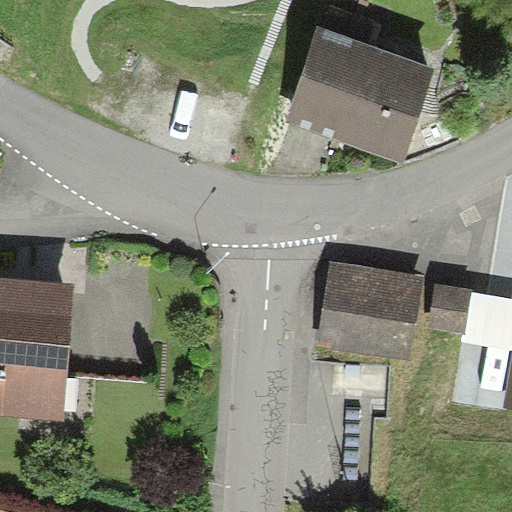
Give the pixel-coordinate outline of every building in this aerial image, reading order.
[(377,16),(332,1),(325,24),(369,39),(377,16)] [(325,24),(321,22),(287,116),(403,157),(437,63),(369,39),(325,24)] [(331,261),(317,345),(408,360),(422,276),(331,261)] [(75,280),(0,274),(0,416),(63,421),(75,280)] [(511,350),(511,294),(475,288),(468,332),(466,343),(511,350)]
